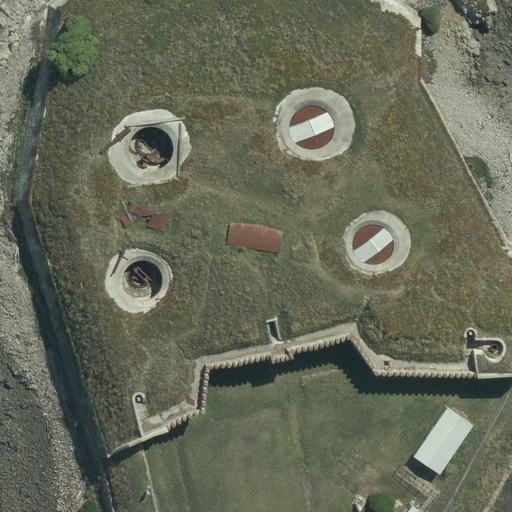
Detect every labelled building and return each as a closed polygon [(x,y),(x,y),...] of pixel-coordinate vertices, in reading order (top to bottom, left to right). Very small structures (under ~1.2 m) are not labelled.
[(333,120),(329,114),(324,110),(317,107),(309,107),(302,109),(296,114),(292,120),(290,127),(291,135),(294,142),(299,147),(306,151),(313,152),(320,150),(326,147),(331,141),(334,135),(335,127),(333,120)] [(172,158),(174,151),(173,144),(170,137),(164,132),(158,129),(150,128),(143,130),(137,133),(132,139),(129,146),(129,154),(131,161),(136,167),(142,171),(149,173),(156,172),(163,169),(169,165),(172,158)] [(283,229),(230,221),(227,243),(279,251),(283,229)] [(392,237),(388,232),(383,229),(377,227),(370,227),(364,230),(359,234),(355,240),(354,247),(356,254),(359,260),(364,264),(371,267),(378,266),(384,264),(389,261),(392,255),(394,249),(394,243),(392,237)] [(128,298),(134,301),(140,303),(147,303),(154,300),(159,296),(162,289),(164,283),(163,276),(159,270),(154,265),(148,262),(141,261),(134,263),(128,266),(124,272),(122,278),(121,285),(124,292),(128,298)] [(471,421),(444,402),(410,452),(437,470),(471,421)] [(426,511),(410,498),(398,511),(426,511)]
